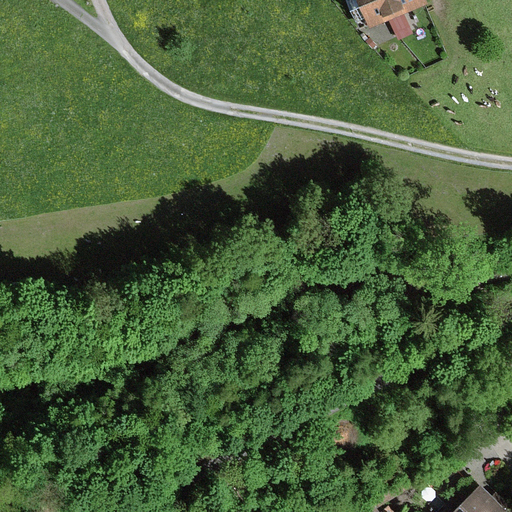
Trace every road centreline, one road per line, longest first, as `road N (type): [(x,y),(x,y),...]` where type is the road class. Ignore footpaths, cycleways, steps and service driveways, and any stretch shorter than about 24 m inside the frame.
road 1 (track): [(511,165),(194,100),(61,0)]
road 2 (track): [(511,321),(114,511)]
